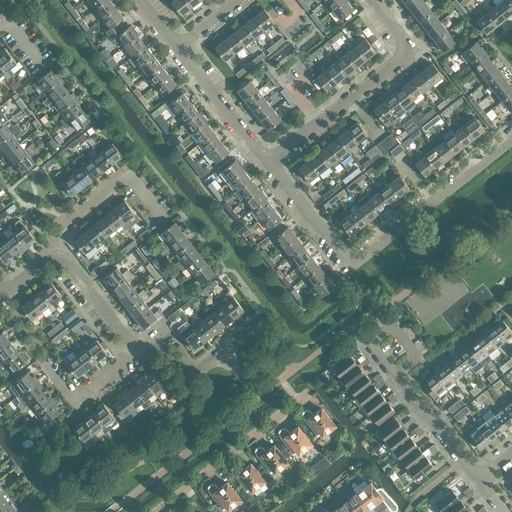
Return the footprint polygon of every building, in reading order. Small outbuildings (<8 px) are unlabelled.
[(87,0),(95,9),(105,0),(87,0)] [(105,0),(95,9),(102,19),(116,8),(109,0),(105,0)] [(173,0),(171,2),(181,15),(192,7),(185,0),(173,0)] [(345,0),(325,0),(324,1),(332,10),(345,0)] [(340,21),(354,10),(346,0),(345,0),(332,10),(340,21)] [(425,2),(423,0),(407,0),(404,3),(405,5),(406,5),(412,13),(425,2)] [(454,0),(452,2),(457,9),(461,6),(455,0),(454,0)] [(502,0),(495,5),(506,19),(511,13),(511,6),(507,0),(502,0)] [(71,12),(74,9),(68,1),(64,4),(71,12)] [(311,9),(304,1),(301,4),(307,12),(311,9)] [(433,12),(425,2),(412,13),(418,20),(418,21),(419,23),(433,12)] [(498,25),(506,19),(495,5),(486,13),(496,26),(496,27),(498,25)] [(461,6),(457,9),(462,15),(466,12),(461,6)] [(121,27),(118,23),(124,18),(116,8),(102,19),(109,27),(104,30),(109,36),(121,27)] [(74,9),(71,12),(77,20),(80,17),(74,9)] [(275,23),(270,16),(264,9),(254,17),(265,31),(275,23)] [(316,23),(320,20),(313,12),(310,15),(316,23)] [(421,24),(427,32),(441,22),(433,12),(419,23),(421,25),(421,24)] [(496,27),(496,26),(486,13),(476,21),(486,34),(494,28),(495,28),(496,27)] [(254,17),(244,25),(255,38),(265,31),(254,17)] [(471,19),(467,22),(472,29),(476,26),(471,19)] [(80,23),(86,31),(89,28),(83,20),(80,23)] [(326,28),(320,20),(316,23),(322,31),(326,28)] [(352,22),(344,29),(347,32),(355,26),(352,22)] [(427,32),(433,40),(434,42),(448,31),(441,22),(427,32)] [(97,28),(95,24),(89,28),(86,31),(83,33),(88,40),(94,35),(92,32),(97,28)] [(244,25),(235,32),(245,46),(247,48),(251,44),(250,42),(255,38),(244,25)] [(134,28),(133,29),(130,26),(124,30),(121,27),(109,36),(112,40),(116,37),(124,46),(138,36),(139,34),(134,28)] [(332,38),(335,41),(343,35),(340,31),(332,38)] [(443,52),(456,42),(448,31),(434,42),(436,44),(443,52)] [(235,32),(225,40),(235,54),(245,46),(235,32)] [(145,45),(138,36),(124,46),(132,56),(145,45)] [(275,43),(278,47),(285,41),(282,37),(275,43)] [(327,48),(335,41),(332,38),(325,44),(327,48)] [(355,46),(366,60),(376,52),(365,38),(355,46)] [(225,40),(215,48),(225,61),(235,54),(225,40)] [(470,62),(484,52),(484,51),(483,50),(482,50),(476,42),(463,52),(470,62)] [(270,53),(278,47),(275,43),(267,49),(270,53)] [(140,66),(153,55),(145,45),(132,56),(140,66)] [(345,54),(356,67),(366,60),(355,46),(345,54)] [(313,53),(316,57),(324,50),(321,47),(313,53)] [(0,54),(0,63),(7,72),(11,77),(15,74),(11,69),(17,63),(5,48),(0,51),(0,53),(1,54),(0,54)] [(106,62),(108,60),(112,56),(106,49),(99,54),(106,62)] [(478,72),(491,62),(485,54),(486,53),(484,51),(484,52),(470,62),(478,72)] [(258,62),(266,56),(263,52),(255,59),(258,62)] [(308,63),(316,57),(313,53),(305,59),(308,63)] [(115,54),(112,56),(108,60),(114,67),(118,65),(115,61),(119,59),(115,54)] [(336,62),(346,75),(356,67),(345,54),(336,62)] [(161,65),(153,55),(140,66),(147,76),(161,65)] [(258,62),(255,59),(247,65),(250,69),(258,62)] [(326,70),(336,83),(346,75),(336,62),(326,70)] [(486,82),(499,71),(500,71),(498,69),(491,62),(478,72),(486,82)] [(11,77),(7,72),(0,63),(0,76),(3,75),(7,80),(11,77)] [(433,63),(422,71),(433,85),(443,77),(433,63)] [(453,71),(447,64),(443,67),(449,74),(453,71)] [(155,86),(169,75),(161,65),(147,76),(155,86)] [(121,68),(117,71),(123,79),(127,76),(121,68)] [(243,68),(235,74),(238,78),(246,71),(243,68)] [(265,72),(271,80),(275,77),(269,69),(265,72)] [(51,70),(37,80),(32,85),(35,89),(41,85),(45,91),(61,78),(57,73),(55,75),(51,70)] [(326,70),(316,77),(326,91),(336,83),(326,70)] [(422,71),(413,79),(423,93),(433,85),(422,71)] [(494,92),(507,81),(501,73),(500,71),(499,71),(486,82),(494,92)] [(169,75),(155,86),(163,96),(177,85),(169,75)] [(129,87),(130,87),(134,84),(127,76),(123,79),(129,87)] [(275,77),(271,80),(277,88),(281,85),(275,77)] [(414,100),(423,93),(413,79),(411,77),(405,83),(406,84),(403,87),(414,100)] [(46,106),(48,105),(67,90),(63,85),(65,83),(61,78),(45,91),(43,92),(48,98),(43,102),(46,106)] [(454,81),(459,87),(463,84),(458,78),(454,81)] [(250,80),(237,90),(245,101),(258,90),(259,90),(261,89),(257,83),(255,85),(250,80)] [(501,101),(511,92),(511,87),(507,81),(494,92),(501,101)] [(468,91),(463,84),(459,87),(464,94),(468,91)] [(23,87),(18,91),(22,96),(27,92),(23,87)] [(403,87),(393,94),(404,108),(414,100),(403,87)] [(136,88),(132,90),(139,98),(142,96),(136,88)] [(286,100),(290,97),(284,89),(280,92),(286,100)] [(67,90),(48,105),(51,109),(54,106),(59,112),(61,111),(76,98),(72,93),(70,95),(67,90)] [(258,90),(245,101),(253,110),(266,100),(259,90),(258,90)] [(177,113),(191,103),(183,92),(175,98),(173,96),(162,104),(172,117),(177,113)] [(511,92),(501,101),(509,111),(511,109),(511,92)] [(448,103),(456,97),(452,93),(445,100),(448,103)] [(407,112),(404,108),(393,94),(383,102),(394,116),(397,119),(407,112)] [(149,103),(142,96),(139,98),(145,106),(149,103)] [(296,104),(290,97),(286,100),(293,107),(296,104)] [(478,104),(473,98),(473,97),(469,100),(474,107),(478,104)] [(15,101),(21,108),(25,105),(19,98),(15,101)] [(80,103),(76,98),(61,111),(66,117),(60,121),(63,125),(82,110),(78,105),(80,103)] [(266,100),(253,110),(260,120),(274,110),(266,100)] [(437,106),(440,110),(448,103),(445,100),(437,106)] [(460,104),(457,100),(449,106),(452,110),(460,104)] [(28,104),(34,111),(38,108),(32,101),(28,104)] [(383,102),(373,110),(384,124),(387,128),(393,123),(389,119),(394,116),(383,102)] [(198,112),(191,103),(177,113),(185,123),(198,112)] [(483,110),(478,104),(474,107),(479,113),(483,110)] [(27,116),(31,113),(25,105),(21,108),(27,116)] [(449,106),(441,112),(444,116),(452,110),(449,106)] [(425,115),(428,119),(436,112),(433,109),(425,115)] [(86,115),(82,110),(63,125),(67,129),(72,125),(77,131),(91,120),(93,118),(88,113),(86,115)] [(268,130),(282,120),(274,110),(260,120),(268,130)] [(198,112),(185,123),(180,127),(183,130),(185,129),(190,135),(192,133),(206,122),(208,121),(202,115),(201,116),(198,112)] [(154,118),(160,126),(164,123),(158,115),(154,118)] [(417,121),(420,125),(428,119),(425,115),(417,121)] [(430,121),(433,125),(441,119),(438,115),(430,121)] [(464,124),(474,138),(485,130),(474,117),(464,124)] [(494,124),(488,117),(485,120),(490,127),(494,124)] [(37,129),(41,126),(36,119),(32,122),(37,129)] [(4,123),(0,126),(0,142),(20,127),(16,123),(13,126),(8,120),(4,123)] [(48,121),(44,124),(48,130),(52,127),(48,121)] [(430,121),(422,127),(425,131),(433,125),(430,121)] [(214,132),(206,122),(192,133),(200,143),(214,132)] [(368,136),(364,130),(358,122),(348,130),(358,144),(368,136)] [(171,131),(164,123),(160,126),(167,134),(171,131)] [(96,124),(87,131),(90,135),(99,128),(96,124)] [(406,130),(409,134),(417,128),(414,124),(406,130)] [(454,132),(465,146),(474,138),(464,124),(454,132)] [(20,127),(0,142),(0,145),(6,154),(20,143),(15,137),(23,131),(20,127)] [(348,130),(338,138),(348,151),(358,144),(348,130)] [(409,134),(406,130),(398,137),(401,140),(409,134)] [(421,134),(418,130),(410,137),(413,140),(421,134)] [(221,142),(214,132),(200,143),(208,153),(221,142)] [(444,140),(455,153),(465,146),(454,132),(444,140)] [(400,143),(398,142),(392,133),(386,137),(394,148),(400,143)] [(60,145),(64,141),(58,134),(54,137),(60,145)] [(86,138),(83,134),(76,139),(79,143),(86,138)] [(174,134),(173,135),(167,140),(174,148),(176,146),(180,143),(181,142),(174,134)] [(394,148),(386,137),(381,142),(389,152),(390,151),(394,148)] [(410,137),(400,144),(404,149),(407,147),(406,146),(413,140),(410,137)] [(58,146),(52,138),(46,143),(52,151),(58,146)] [(351,155),(348,151),(338,138),(328,146),(339,159),(342,163),(351,155)] [(76,139),(69,145),(72,148),(79,143),(76,139)] [(95,143),(112,164),(123,156),(112,142),(106,147),(99,140),(95,143)] [(434,147),(445,161),(455,153),(444,140),(434,147)] [(221,142),(208,153),(216,163),(229,152),(221,142)] [(381,142),(376,146),(384,156),(389,152),(381,142)] [(20,143),(6,154),(14,164),(35,147),(32,143),(25,149),(20,143)] [(92,158),(102,172),(112,164),(95,143),(91,146),(98,153),(92,158)] [(186,151),(180,143),(176,146),(182,154),(186,151)] [(394,148),(390,151),(395,157),(404,149),(400,144),(400,143),(394,148)] [(328,146),(318,153),(329,167),(339,159),(328,146)] [(35,147),(14,164),(22,174),(36,163),(31,157),(38,151),(35,147)] [(425,155),(435,169),(445,161),(434,147),(425,155)] [(60,159),(66,153),(63,149),(56,155),(60,159)] [(373,162),(381,156),(377,152),(370,159),(373,162)] [(397,161),(389,152),(384,156),(384,157),(387,161),(391,166),(397,161)] [(318,153),(308,161),(319,175),(329,167),(318,153)] [(185,157),(191,165),(195,162),(189,154),(185,157)] [(60,159),(56,155),(50,160),(53,164),(60,159)] [(76,158),(92,180),(102,172),(92,158),(86,163),(80,155),(76,158)] [(415,163),(419,169),(425,177),(435,169),(425,155),(415,163)] [(375,164),(378,168),(387,161),(384,157),(375,164)] [(72,174),(82,188),(92,180),(76,158),(72,162),(78,169),(72,174)] [(362,165),(365,168),(373,162),(370,159),(362,165)] [(230,180),(243,170),(245,168),(240,162),(238,163),(235,160),(230,163),(228,160),(218,168),(220,172),(222,171),(230,180)] [(308,161),(298,169),(309,182),(319,175),(308,161)] [(191,165),(197,173),(201,170),(195,162),(191,165)] [(375,164),(366,171),(370,175),(378,168),(375,164)] [(211,171),(206,166),(201,170),(197,173),(202,178),(211,171)] [(353,178),(361,171),(358,167),(350,174),(353,178)] [(237,190),(251,179),(243,170),(230,180),(237,190)] [(61,182),(72,196),(82,188),(72,174),(66,179),(60,171),(55,174),(61,182)] [(342,180),(345,184),(353,178),(350,174),(342,180)] [(366,177),(363,174),(355,180),(358,184),(366,177)] [(389,183),(400,197),(410,189),(399,175),(389,183)] [(251,179),(237,190),(245,200),(259,189),(251,179)] [(390,204),(400,197),(389,183),(386,179),(376,187),(379,191),(390,204)] [(358,184),(355,180),(347,186),(350,190),(358,184)] [(217,190),(211,182),(207,185),(213,193),(217,190)] [(334,193),(342,187),(339,183),(331,189),(334,193)] [(261,193),(259,189),(245,200),(253,210),(266,199),(268,198),(263,191),(261,193)] [(326,199),(334,193),(331,189),(323,196),(326,199)] [(346,193),(343,189),(335,195),(339,199),(346,193)] [(224,198),(217,190),(213,193),(220,201),(224,198)] [(369,199),(380,212),(390,204),(379,191),(369,199)] [(360,206),(370,220),(380,212),(369,199),(366,194),(356,202),(360,206)] [(331,205),(339,199),(335,195),(328,201),(331,205)] [(274,209),(266,199),(253,210),(260,219),(274,209)] [(125,200),(114,208),(129,227),(133,224),(129,219),(136,214),(125,200)] [(226,202),(223,205),(229,213),(233,210),(226,202)] [(350,214),(360,227),(370,220),(360,206),(350,214)] [(114,208),(104,216),(115,230),(121,225),(125,230),(129,227),(114,208)] [(0,214),(0,215),(3,219),(9,213),(6,209),(0,214)] [(274,209),(260,219),(268,230),(282,219),(274,209)] [(229,213),(235,221),(239,218),(233,210),(229,213)] [(350,214),(340,222),(350,235),(360,227),(350,214)] [(104,216),(94,224),(109,243),(113,240),(109,235),(115,230),(104,216)] [(13,233),(26,249),(31,244),(30,242),(35,238),(24,225),(19,219),(15,223),(16,223),(15,225),(18,229),(13,233)] [(242,221),(234,228),(240,235),(248,228),(242,221)] [(183,232),(175,222),(161,233),(166,239),(161,243),(164,247),(183,232)] [(109,243),(94,224),(84,232),(98,249),(104,244),(106,246),(109,243)] [(296,237),(288,227),(275,237),(283,247),(296,237)] [(150,234),(147,229),(139,236),(142,240),(150,234)] [(0,234),(0,236),(15,255),(19,251),(21,253),(26,249),(13,233),(7,237),(3,232),(0,234)] [(84,232),(74,240),(85,254),(89,259),(93,256),(99,251),(98,249),(84,232)] [(191,242),(183,232),(164,247),(167,251),(172,247),(177,253),(191,242)] [(10,258),(15,255),(0,236),(0,257),(6,265),(11,260),(10,258)] [(304,247),(296,237),(283,247),(290,257),(304,247)] [(252,238),(248,241),(253,248),(257,245),(252,238)] [(137,244),(134,240),(127,246),(130,249),(137,244)] [(198,252),(191,242),(177,253),(182,259),(177,263),(180,267),(198,252)] [(145,245),(141,248),(147,255),(151,252),(145,245)] [(130,249),(127,246),(120,251),(123,255),(130,249)] [(311,256),(304,247),(290,257),(298,267),(311,256)] [(266,260),(270,257),(264,249),(260,252),(266,260)] [(180,267),(183,271),(188,267),(193,273),(206,262),(198,252),(180,267)] [(112,255),(105,260),(110,265),(117,260),(112,255)] [(319,266),(311,256),(298,267),(306,277),(319,266)] [(266,260),(272,268),(276,265),(270,257),(266,260)] [(152,261),(158,268),(162,265),(156,258),(152,261)] [(214,273),(206,262),(193,273),(197,279),(192,283),(195,287),(201,283),(214,273)] [(155,270),(149,263),(145,266),(151,273),(155,270)] [(97,266),(92,270),(93,271),(96,275),(97,276),(102,272),(97,266)] [(327,276),(319,266),(306,277),(313,286),(327,276)] [(123,274),(117,267),(104,278),(112,288),(131,273),(128,269),(123,274)] [(166,269),(161,272),(165,278),(170,274),(166,269)] [(281,280),(285,277),(279,269),(275,272),(281,280)] [(160,277),(155,270),(151,273),(156,280),(160,277)] [(131,273),(112,288),(120,298),(133,287),(129,281),(134,277),(131,273)] [(226,275),(222,278),(227,284),(231,281),(226,275)] [(335,286),(327,276),(313,286),(321,296),(335,286)] [(281,280),(288,288),(292,285),(285,277),(281,280)] [(177,285),(172,278),(168,281),(173,288),(177,285)] [(211,289),(218,284),(215,280),(208,285),(211,289)] [(167,286),(163,281),(157,286),(161,291),(167,286)] [(41,290),(52,304),(56,309),(60,306),(56,301),(62,296),(59,292),(51,282),(41,290)] [(208,285),(201,291),(204,295),(211,289),(208,285)] [(133,287),(120,298),(127,308),(146,293),(143,289),(138,293),(133,287)] [(291,292),(297,299),(301,296),(294,288),(291,292)] [(41,290),(31,298),(42,312),(48,307),(52,312),(56,309),(52,304),(41,290)] [(171,291),(164,296),(168,301),(175,296),(171,291)] [(223,304),(234,318),(244,310),(233,296),(229,291),(225,295),(229,300),(223,304)] [(146,293),(127,308),(135,318),(149,307),(144,301),(150,297),(146,293)] [(191,305),(198,299),(195,295),(188,301),(191,305)] [(307,304),(301,296),(297,299),(303,307),(307,304)] [(31,298),(21,307),(31,320),(36,325),(40,322),(36,317),(42,312),(31,298)] [(188,301),(181,306),(184,310),(191,305),(188,301)] [(209,307),(224,326),(234,318),(223,304),(217,309),(213,304),(209,307)] [(154,313),(149,307),(135,318),(143,328),(163,313),(159,309),(154,313)] [(203,320),(214,334),(224,326),(209,307),(205,310),(209,315),(203,320)] [(168,317),(172,322),(182,314),(178,309),(168,317)] [(77,315),(74,310),(73,310),(63,318),(67,324),(77,315)] [(79,318),(69,326),(73,331),(83,323),(79,318)] [(189,323),(204,342),(214,334),(203,320),(197,325),(193,320),(189,323)] [(511,331),(503,320),(494,327),(505,342),(511,336),(511,331)] [(57,331),(64,326),(61,322),(54,327),(57,331)] [(183,336),(193,350),(204,342),(189,323),(185,326),(189,331),(183,336)] [(57,331),(54,327),(47,333),(50,337),(57,331)] [(494,327),(485,334),(497,348),(505,342),(494,327)] [(69,332),(66,328),(59,334),(62,338),(69,332)] [(0,350),(10,342),(2,332),(0,333),(0,350)] [(62,338),(59,334),(52,339),(55,343),(62,338)] [(488,355),(497,348),(485,334),(477,341),(488,355)] [(82,342),(97,361),(107,353),(96,339),(90,344),(86,339),(82,342)] [(468,347),(480,362),(483,366),(492,359),(488,355),(477,341),(468,347)] [(0,366),(18,352),(10,342),(0,350),(0,357),(1,359),(0,359),(0,366)] [(76,355),(87,369),(97,361),(82,342),(78,345),(82,351),(76,355)] [(460,354),(471,368),(475,373),(483,366),(480,362),(468,347),(460,354)] [(76,377),(87,369),(76,355),(73,351),(66,356),(66,355),(62,358),(76,377)] [(0,372),(8,367),(13,373),(26,362),(26,361),(27,360),(23,355),(22,356),(18,352),(0,366),(0,372)] [(460,354),(452,361),(463,375),(471,368),(460,354)] [(333,368),(341,378),(357,365),(349,355),(333,368)] [(452,361),(443,367),(455,382),(463,375),(452,361)] [(365,374),(357,365),(341,378),(348,387),(365,374)] [(443,367),(435,374),(446,389),(455,382),(443,367)] [(17,397),(38,380),(34,375),(31,376),(27,371),(14,382),(9,386),(17,397)] [(147,373),(141,377),(154,393),(160,388),(164,393),(169,390),(164,385),(154,371),(149,375),(147,373)] [(323,373),(316,378),(320,383),(327,378),(323,373)] [(372,384),(365,374),(348,387),(356,397),(372,384)] [(426,381),(429,385),(425,388),(435,400),(439,397),(438,395),(446,389),(435,374),(426,381)] [(133,387),(144,401),(148,406),(152,403),(148,398),(154,393),(141,377),(136,381),(138,384),(133,387)] [(21,410),(43,392),(39,387),(42,385),(38,380),(17,397),(20,401),(18,403),(17,405),(21,410)] [(380,393),(372,384),(356,397),(363,406),(380,393)] [(127,389),(121,393),(134,409),(140,404),(145,409),(148,406),(144,401),(133,387),(129,391),(127,389)] [(35,415),(54,400),(49,395),(47,397),(43,392),(21,410),(27,405),(35,415)] [(113,403),(120,412),(117,415),(125,425),(132,419),(128,414),(134,409),(121,393),(116,397),(118,399),(113,403)] [(387,402),(380,393),(363,406),(370,416),(387,402)] [(49,427),(46,423),(59,412),(55,407),(58,405),(54,400),(35,415),(39,421),(37,423),(40,427),(44,431),(49,427)] [(511,419),(511,402),(510,400),(502,407),(511,419)] [(448,408),(452,414),(460,407),(456,401),(448,408)] [(395,412),(387,402),(370,416),(378,425),(395,412)] [(104,404),(94,412),(109,431),(113,428),(112,427),(118,422),(104,404)] [(505,428),(511,422),(511,419),(502,407),(493,413),(505,428)] [(318,436),(318,435),(320,433),(322,436),(336,426),(322,408),(313,415),(311,412),(310,411),(309,410),(308,410),(307,410),(306,410),(305,411),(304,411),(304,412),(303,412),(303,413),(303,415),(302,415),(303,415),(303,416),(303,417),(318,436)] [(462,409),(453,416),(457,421),(466,414),(462,409)] [(109,431),(94,412),(84,420),(94,434),(98,439),(99,439),(95,434),(101,429),(105,434),(109,431)] [(485,420),(496,435),(505,428),(493,413),(485,420)] [(386,441),(402,428),(395,418),(378,432),(386,441)] [(98,439),(94,434),(84,420),(73,429),(78,435),(76,436),(86,449),(98,439)] [(477,427),(488,441),(496,435),(485,420),(480,424),(477,421),(474,423),(477,427)] [(294,454),(295,454),(297,452),(299,455),(312,444),(298,427),(290,433),(287,430),(286,429),(285,429),(284,429),(283,429),(282,429),(281,429),(280,430),(280,431),(279,431),(279,433),(279,434),(279,435),(280,436),(294,454)] [(468,434),(479,448),(488,441),(477,427),(468,434)] [(410,438),(402,428),(386,441),(393,451),(410,438)] [(130,437),(127,433),(120,439),(123,443),(130,437)] [(401,460),(417,447),(410,438),(393,451),(401,460)] [(117,448),(113,444),(107,449),(110,453),(117,448)] [(271,473),(271,472),(273,470),(275,473),(288,463),(274,445),(266,452),(263,449),(263,448),(262,448),(261,447),(260,447),(259,447),(258,447),(258,448),(257,448),(257,449),(256,450),(256,451),(255,451),(255,452),(255,453),(256,453),(256,454),(271,473)] [(425,457),(417,447),(401,460),(408,470),(425,457)] [(110,453),(107,449),(100,455),(103,459),(110,453)] [(321,455),(312,461),(317,468),(326,461),(321,455)] [(433,466),(425,457),(408,470),(416,479),(433,466)] [(247,491),(249,489),(252,492),(265,482),(251,464),(242,470),(240,467),(239,466),(238,466),(237,466),(236,466),(235,466),(234,466),(233,467),(232,468),(232,469),(232,470),(232,471),(232,472),(232,473),(247,491)] [(394,472),(389,475),(393,481),(398,477),(394,472)] [(362,483),(382,509),(387,505),(390,509),(391,509),(391,510),(392,510),(393,510),(394,510),(395,510),(396,509),(397,508),(397,507),(397,506),(397,505),(396,505),(396,504),(382,488),(381,488),(380,488),(379,487),(379,488),(378,488),(376,489),(371,482),(368,485),(364,481),(362,483)] [(241,500),(227,482),(219,489),(216,486),(216,485),(215,485),(214,484),(213,484),(212,484),(211,484),(210,485),(210,486),(209,487),(208,488),(208,489),(208,490),(209,491),(223,510),(224,509),(226,508),(228,510),(241,500)] [(378,511),(382,509),(362,483),(359,485),(363,489),(356,494),(353,490),(352,490),(368,510),(372,506),(377,511),(378,511)] [(343,497),(354,511),(364,511),(368,510),(352,490),(356,495),(349,500),(345,495),(343,497)] [(443,511),(459,499),(452,490),(435,503),(442,511),(443,511)] [(0,509),(12,500),(5,491),(0,494),(0,509)] [(333,505),(339,511),(354,511),(343,497),(340,499),(344,504),(337,509),(334,505),(333,505)] [(463,511),(467,509),(459,499),(443,511),(463,511)] [(12,500),(0,509),(0,511),(26,511),(27,511),(23,506),(19,509),(12,500)]
